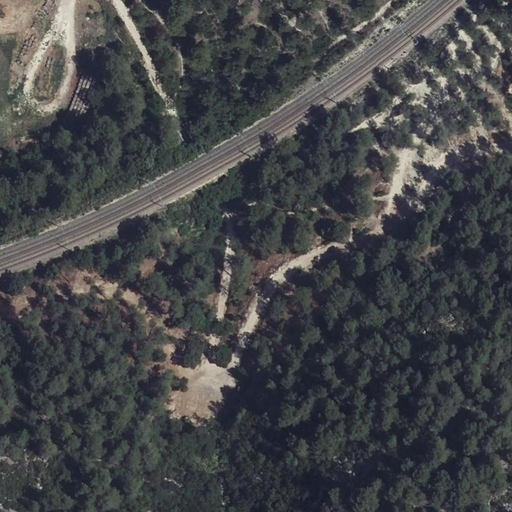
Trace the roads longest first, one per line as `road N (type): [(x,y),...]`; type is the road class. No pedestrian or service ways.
road 1 (track): [(114,0),(236,228),(216,342),(220,373),(241,358),(259,313),(303,259),(408,222),(441,160),(474,148),(511,150)]
road 2 (track): [(0,312),(104,287),(142,305),(187,365),(220,373)]
